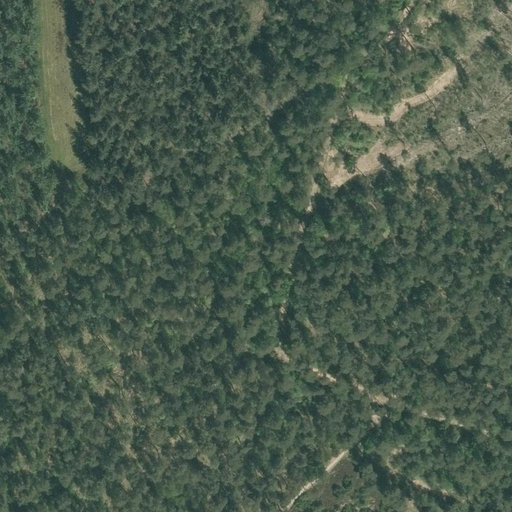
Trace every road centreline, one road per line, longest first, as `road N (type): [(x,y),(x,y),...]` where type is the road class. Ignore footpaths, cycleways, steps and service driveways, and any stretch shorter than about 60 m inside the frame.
road 1 (track): [(412,0),(346,59),(274,335),(282,358),(477,420),(511,415)]
road 2 (track): [(272,511),(389,393)]
